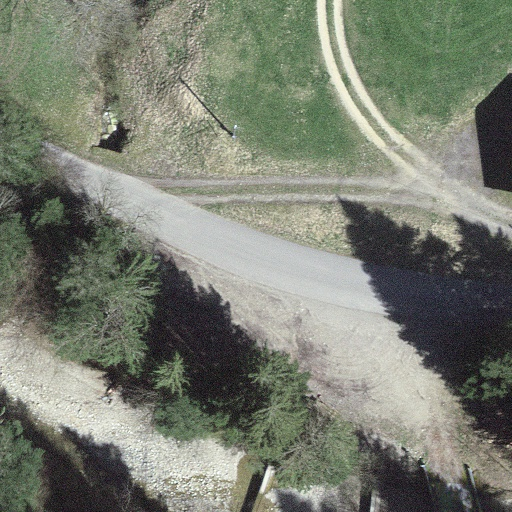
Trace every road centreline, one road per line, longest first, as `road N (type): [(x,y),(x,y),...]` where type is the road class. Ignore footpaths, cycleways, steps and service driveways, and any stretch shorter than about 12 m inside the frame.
road 1 (unclassified): [(511,294),(405,282),(306,258),(0,129)]
road 2 (track): [(460,511),(405,282)]
road 3 (track): [(328,0),(332,55),(347,89),(439,192)]
